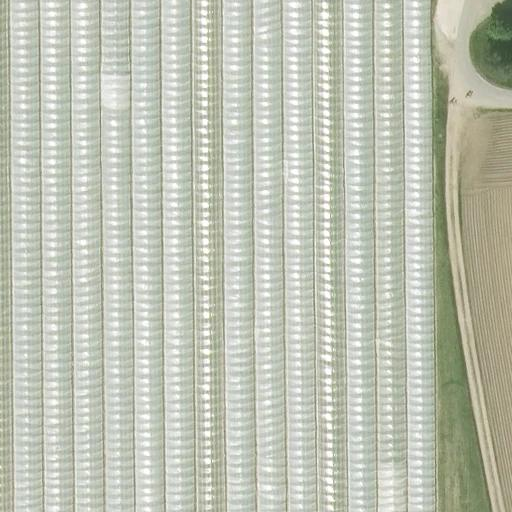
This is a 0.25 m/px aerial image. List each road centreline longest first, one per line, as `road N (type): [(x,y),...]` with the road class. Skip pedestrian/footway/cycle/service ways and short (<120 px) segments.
road 1 (track): [(465,92),(511,371)]
road 2 (unclassified): [(471,0),(465,92),(511,98)]
